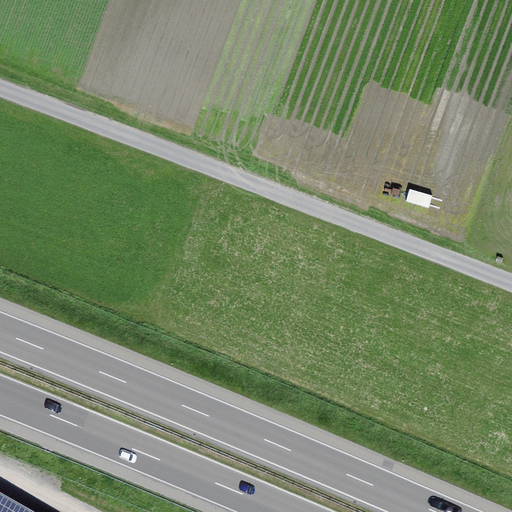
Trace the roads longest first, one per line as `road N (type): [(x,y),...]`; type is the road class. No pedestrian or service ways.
road 1 (unclassified): [(511,273),(0,81)]
road 2 (motorway): [(432,511),(0,331)]
road 3 (motorway): [(0,395),(283,511)]
